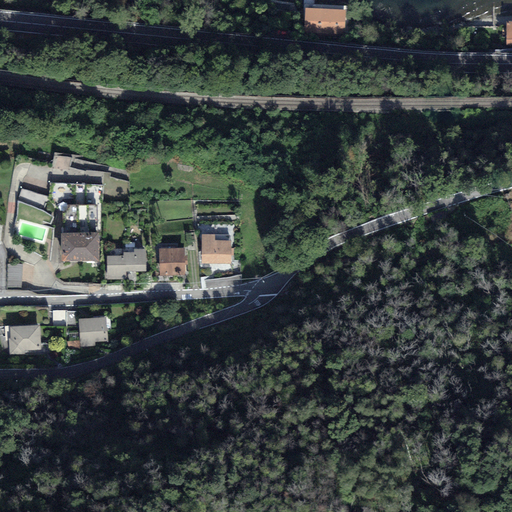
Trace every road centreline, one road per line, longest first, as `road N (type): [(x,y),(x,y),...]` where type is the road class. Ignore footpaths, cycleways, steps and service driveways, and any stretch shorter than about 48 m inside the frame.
road 1 (primary): [(0,19),(511,61)]
road 2 (residential): [(268,290),(244,309),(74,373),(0,376)]
road 3 (tertiary): [(268,290),(0,304)]
road 4 (tertiary): [(511,186),(354,236),(268,290)]
